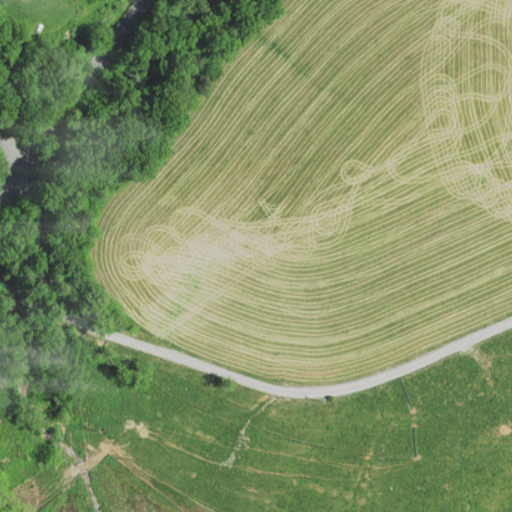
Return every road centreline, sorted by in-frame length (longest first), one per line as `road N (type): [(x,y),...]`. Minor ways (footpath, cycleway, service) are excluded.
road 1 (residential): [(17,175),(33,197),(34,260),(54,308),(282,391),(365,383),(511,318)]
road 2 (secondary): [(12,182),(145,0)]
